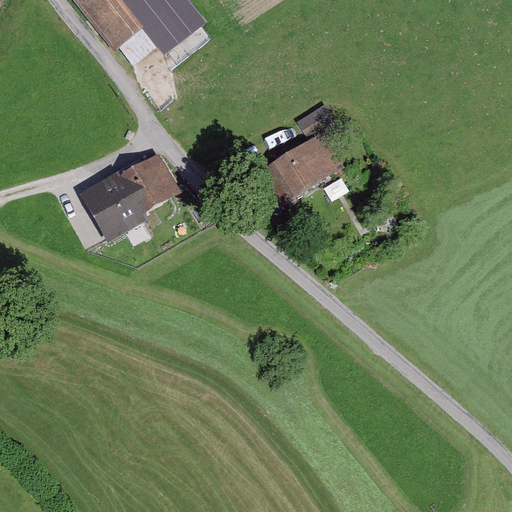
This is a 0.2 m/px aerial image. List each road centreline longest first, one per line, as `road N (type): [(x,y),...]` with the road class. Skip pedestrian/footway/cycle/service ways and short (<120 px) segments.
road 1 (unclassified): [(511,465),(225,207),(162,142),(57,0)]
road 2 (track): [(0,197),(64,183),(162,142)]
